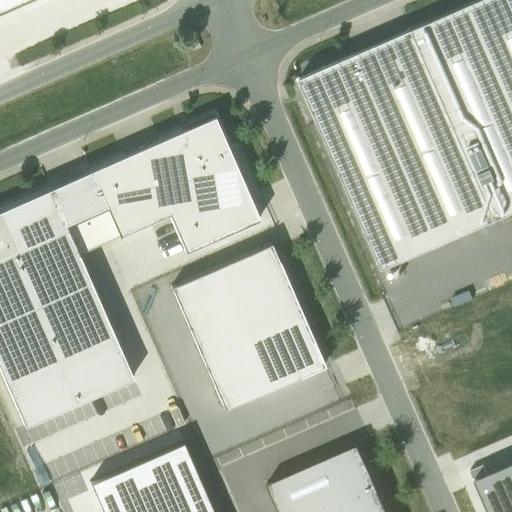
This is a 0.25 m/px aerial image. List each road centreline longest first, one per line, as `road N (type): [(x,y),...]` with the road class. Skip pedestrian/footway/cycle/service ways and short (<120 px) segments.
road 1 (unclassified): [(441,511),(244,59)]
road 2 (unclassified): [(0,163),(244,59)]
road 3 (unclassified): [(217,0),(0,94)]
road 4 (unclassified): [(244,59),(374,0)]
